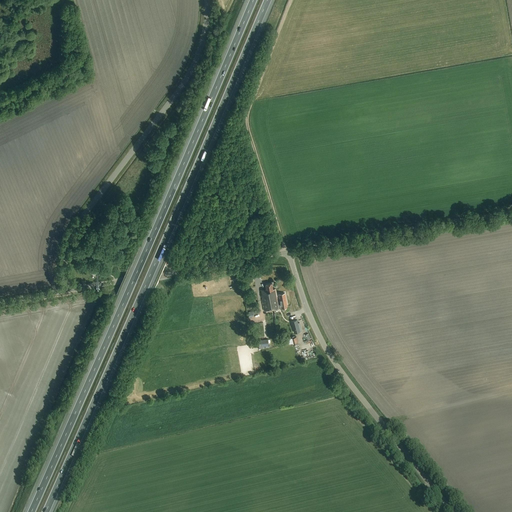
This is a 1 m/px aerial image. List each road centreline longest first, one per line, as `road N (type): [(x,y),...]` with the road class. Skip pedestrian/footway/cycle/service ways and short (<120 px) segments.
road 1 (motorway): [(46,511),(268,0)]
road 2 (motorway): [(253,0),(31,511)]
road 3 (unclassified): [(67,290),(69,238),(187,76),(207,0)]
road 4 (unclassified): [(452,511),(325,347),(288,252)]
road 5 (tertiary): [(511,212),(288,252)]
road 6 (tertiary): [(288,252),(67,290)]
